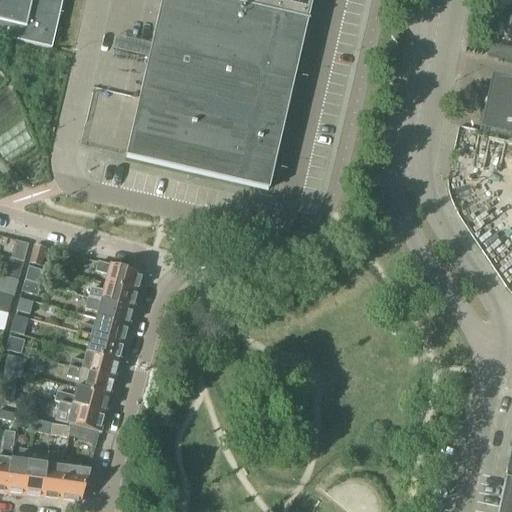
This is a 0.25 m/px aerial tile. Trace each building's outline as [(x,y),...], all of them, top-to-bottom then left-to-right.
[(0,0),(0,38),(51,50),(62,0),(0,0)] [(307,21),(213,0),(161,0),(125,158),(269,191),(307,23),(308,23),(308,22),(307,21)] [(213,0),(307,21),(312,0),(213,0)] [(511,86),(499,84),(490,90),(487,103),(484,103),(483,104),(485,104),(479,132),(511,139),(511,86)] [(24,263),(30,245),(19,242),(15,260),(24,263)] [(41,268),(46,250),(33,246),(28,264),(41,268)] [(24,263),(15,260),(11,259),(6,272),(21,277),(25,263),(24,263)] [(143,276),(98,263),(96,273),(107,276),(105,284),(138,293),(143,276)] [(27,269),(24,282),(34,285),(38,271),(27,269)] [(0,285),(0,294),(13,299),(19,282),(3,277),(0,285)] [(34,285),(24,282),(21,293),(37,297),(40,286),(34,285)] [(91,290),(88,298),(133,310),(138,293),(105,284),(102,293),(91,290)] [(13,299),(0,294),(0,313),(8,316),(13,299)] [(128,328),(133,310),(88,298),(85,308),(97,312),(95,319),(128,328)] [(33,303),(20,300),(19,300),(15,312),(29,316),(33,303)] [(0,326),(4,328),(8,316),(0,313),(0,326)] [(25,319),(14,316),(9,334),(20,337),(25,319)] [(123,346),(128,328),(95,319),(92,328),(81,325),(79,334),(123,346)] [(123,346),(79,334),(76,344),(87,347),(85,354),(119,363),(123,346)] [(24,342),(9,338),(5,352),(20,356),(24,342)] [(114,381),(119,363),(85,354),(82,363),(70,359),(68,368),(114,381)] [(3,369),(4,369),(17,372),(21,374),(25,361),(6,356),(3,369)] [(43,374),(46,364),(34,361),(32,371),(43,374)] [(109,398),(114,381),(68,368),(66,378),(77,382),(75,389),(109,398)] [(4,369),(2,388),(10,390),(14,391),(17,372),(4,369)] [(10,390),(2,388),(0,396),(9,399),(10,390)] [(109,398),(75,389),(73,398),(57,393),(54,403),(59,404),(95,413),(104,416),(109,398)] [(99,434),(104,416),(95,413),(59,404),(54,422),(66,425),(71,426),(70,426),(99,434)] [(0,421),(15,425),(16,416),(0,411),(0,421)] [(50,437),(52,425),(35,421),(33,433),(50,437)] [(68,438),(70,428),(52,425),(50,437),(50,438),(68,440),(68,438)] [(96,445),(99,434),(70,426),(70,428),(68,438),(96,445)] [(0,494),(6,495),(12,449),(14,434),(5,433),(1,460),(0,460),(0,494)] [(12,449),(6,495),(23,498),(28,463),(20,462),(21,450),(12,449)] [(29,451),(28,463),(23,498),(42,500),(48,454),(29,451)] [(48,454),(42,500),(60,503),(64,469),(55,468),(57,455),(48,454)] [(511,511),(511,460),(508,481),(504,480),(497,511),(511,511)] [(89,472),(64,469),(60,503),(76,505),(81,502),(89,472)]
